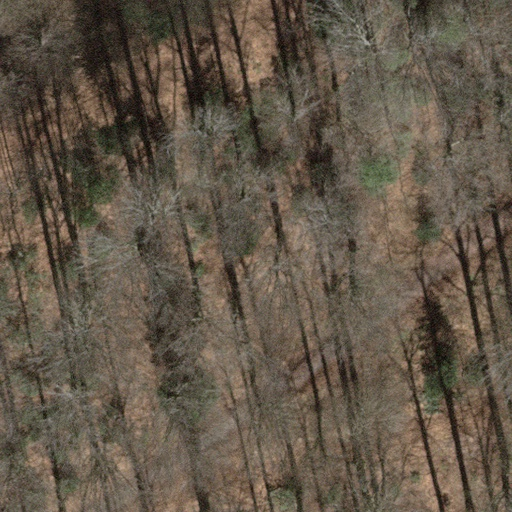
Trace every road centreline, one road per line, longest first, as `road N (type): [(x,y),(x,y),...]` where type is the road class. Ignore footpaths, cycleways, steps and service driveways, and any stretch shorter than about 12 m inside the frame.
road 1 (track): [(95,511),(253,413),(511,217)]
road 2 (track): [(277,0),(0,162)]
